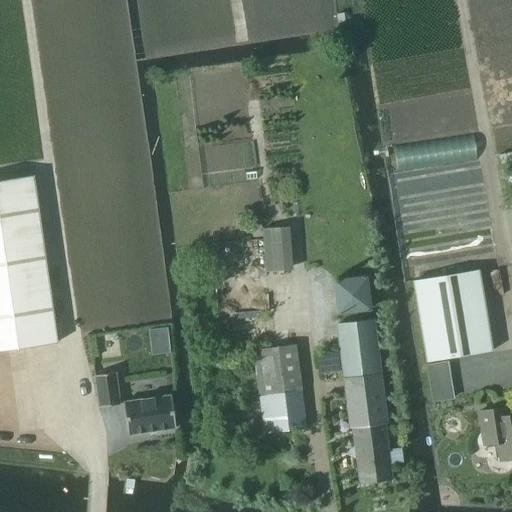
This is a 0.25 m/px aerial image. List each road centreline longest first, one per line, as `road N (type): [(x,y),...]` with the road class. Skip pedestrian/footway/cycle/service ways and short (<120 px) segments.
road 1 (track): [(97,474),(67,324),(22,0)]
road 2 (track): [(511,261),(461,0)]
road 3 (track): [(300,307),(292,218),(265,216),(246,75)]
